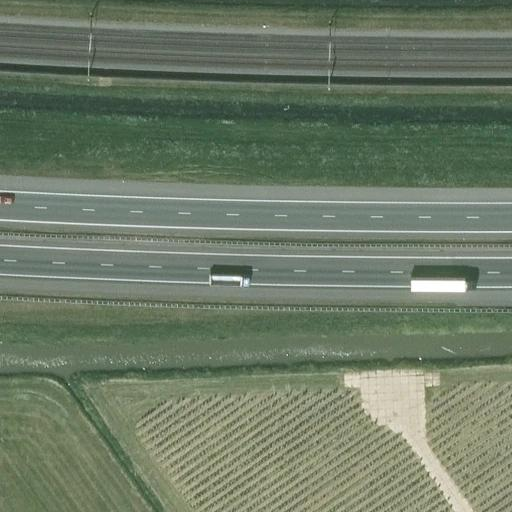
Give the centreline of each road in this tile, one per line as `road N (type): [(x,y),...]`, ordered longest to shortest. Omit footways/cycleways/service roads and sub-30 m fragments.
road 1 (motorway): [(0,258),(511,272)]
road 2 (motorway): [(511,217),(0,205)]
